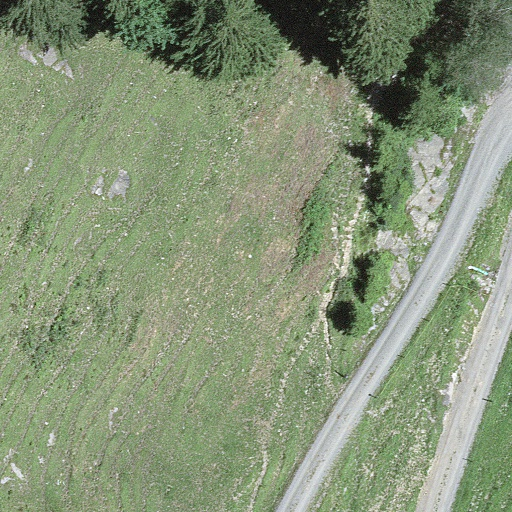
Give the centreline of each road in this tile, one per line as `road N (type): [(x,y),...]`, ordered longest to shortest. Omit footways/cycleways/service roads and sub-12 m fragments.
road 1 (track): [(279,511),(511,96)]
road 2 (track): [(511,256),(432,511)]
